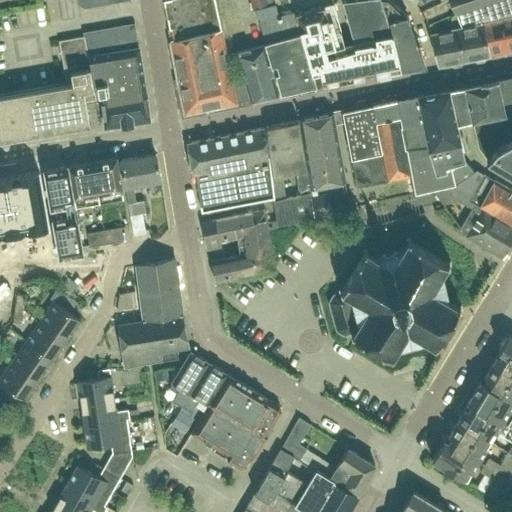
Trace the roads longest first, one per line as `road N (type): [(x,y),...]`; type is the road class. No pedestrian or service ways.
road 1 (residential): [(191,246),(214,343),(399,462)]
road 2 (residential): [(0,461),(107,310),(118,259),(191,246)]
road 3 (residential): [(170,130),(433,77)]
road 4 (residential): [(511,277),(399,462)]
road 5 (residential): [(0,162),(170,130)]
road 6 (residential): [(170,130),(149,0)]
